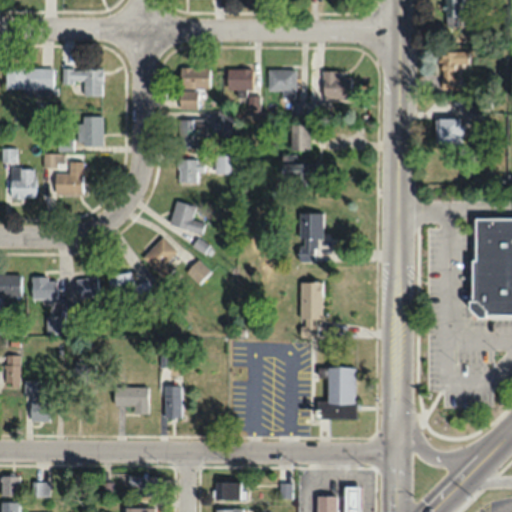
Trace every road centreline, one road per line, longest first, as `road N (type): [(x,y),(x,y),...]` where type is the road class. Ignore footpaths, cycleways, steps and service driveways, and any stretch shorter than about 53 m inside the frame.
road 1 (secondary): [(395,413),(398,0)]
road 2 (residential): [(0,24),(398,28)]
road 3 (residential): [(0,449),(394,450)]
road 4 (residential): [(95,233),(131,195),(139,165),(142,0)]
road 5 (secondary): [(511,430),(465,453),(432,457),(395,413)]
